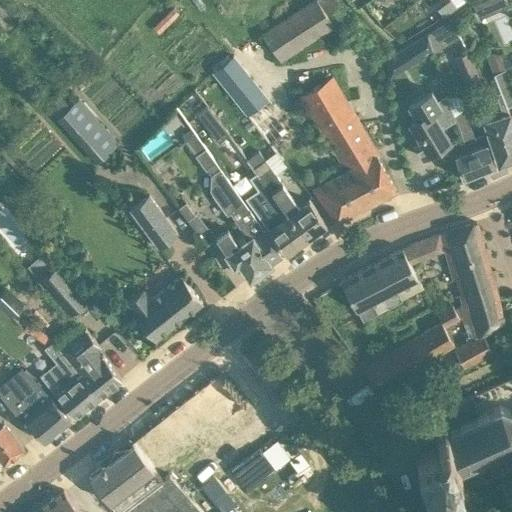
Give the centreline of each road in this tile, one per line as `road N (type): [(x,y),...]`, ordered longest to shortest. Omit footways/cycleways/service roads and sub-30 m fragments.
road 1 (residential): [(277,295),(0,506)]
road 2 (unclassified): [(277,295),(359,418),(382,419),(407,492)]
road 3 (residential): [(277,295),(384,232),(490,197)]
